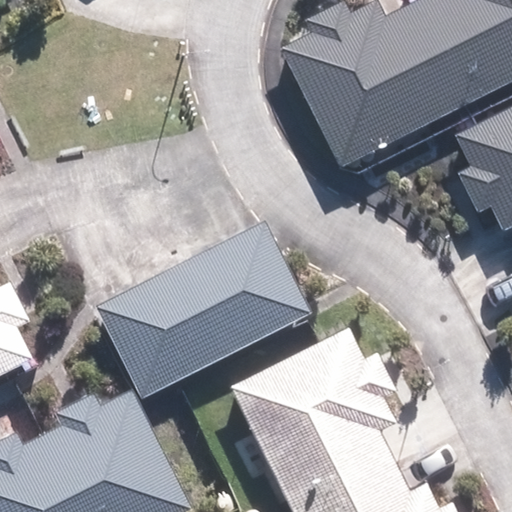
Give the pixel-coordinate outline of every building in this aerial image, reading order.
[(340,167),(511,81),(511,0),(421,0),(386,18),(378,1),(351,14),(345,3),(304,23),(310,35),(281,49),(340,167)] [(511,107),(457,135),(472,166),(460,172),(481,213),(493,207),(505,232),(511,228),(511,107)] [(96,307),(141,397),(311,313),(266,223),(96,307)] [(0,376),(34,360),(19,331),(31,325),(11,284),(0,289),(0,376)] [(350,326),(231,385),(294,511),(456,511),(451,502),(440,507),(427,481),(410,489),(381,432),(398,423),(386,398),(398,392),(378,351),(366,357),(350,326)] [(0,511),(190,511),(193,511),(134,391),(103,406),(97,394),(58,413),(63,424),(26,442),(20,430),(0,440),(0,511)]
